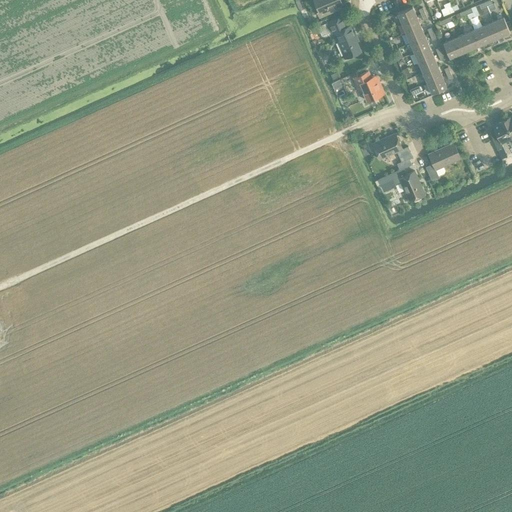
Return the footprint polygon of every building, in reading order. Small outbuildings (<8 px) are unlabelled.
[(342,3),(340,0),(314,0),(319,10),(317,11),(320,17),(338,9),(337,6),(342,3)] [(401,22),(416,16),(412,6),(397,12),(401,22)] [(472,12),(474,17),(479,15),(475,6),(471,7),(465,10),(467,14),(472,12)] [(320,26),(318,27),(322,35),(324,37),(332,33),(333,33),(334,33),(345,57),(361,50),(356,41),(358,40),(351,24),(346,27),(341,16),(328,22),(320,25),(320,26)] [(421,25),(417,16),(416,16),(401,22),(406,32),(421,25)] [(499,36),(500,36),(510,32),(504,17),(493,21),(499,36)] [(489,40),(499,36),(493,21),(483,25),(489,40)] [(425,35),(421,26),(421,25),(406,32),(410,42),(425,35)] [(479,45),(489,40),(483,25),(473,30),(479,45)] [(469,49),(479,45),(473,30),(463,34),(469,49)] [(459,53),(469,49),(463,34),(453,38),(459,53)] [(429,45),(425,36),(425,35),(410,42),(414,52),(429,45)] [(449,57),(459,53),(453,38),(443,42),(449,57)] [(433,55),(429,46),(429,45),(414,52),(418,62),(433,55)] [(438,65),(433,56),(433,55),(418,62),(422,72),(438,65)] [(442,75),(438,66),(438,65),(422,72),(427,82),(442,75)] [(385,93),(377,75),(371,77),(368,71),(354,77),(359,89),(361,88),(367,100),(385,93)] [(446,86),(442,75),(427,82),(431,92),(446,86)] [(502,142),(511,137),(504,119),(493,124),(495,130),(490,132),(497,149),(503,147),(502,142)] [(402,148),(401,146),(395,133),(372,143),(379,158),(396,151),(401,161),(397,163),(399,169),(404,167),(412,164),(409,158),(413,157),(408,146),(402,148)] [(446,172),(443,166),(461,158),(453,142),(428,153),(432,163),(425,166),(432,181),(439,178),(438,175),(446,172)] [(414,170),(407,174),(404,167),(399,169),(379,178),(384,189),(400,182),(409,200),(425,193),(414,170)]
